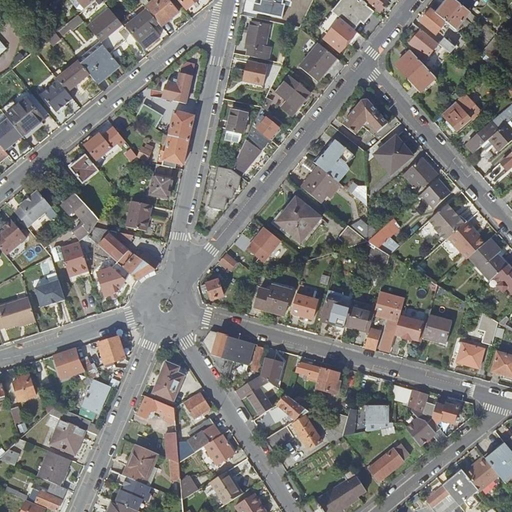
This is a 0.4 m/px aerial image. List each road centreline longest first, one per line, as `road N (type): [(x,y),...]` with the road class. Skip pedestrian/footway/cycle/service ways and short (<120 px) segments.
road 1 (residential): [(506,402),(195,317)]
road 2 (residential): [(227,5),(0,192)]
road 3 (residential): [(183,281),(361,66)]
road 4 (residential): [(171,276),(227,5)]
road 5 (residential): [(361,66),(511,230)]
road 6 (residential): [(179,335),(294,511)]
road 7 (residential): [(78,511),(151,335)]
road 8 (residential): [(506,402),(374,511)]
road 9 (residential): [(0,361),(135,316)]
